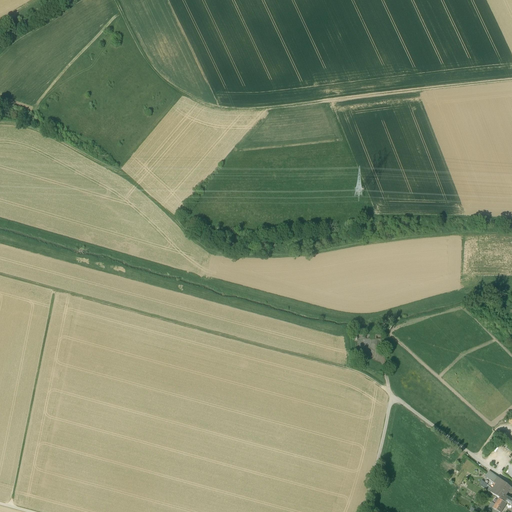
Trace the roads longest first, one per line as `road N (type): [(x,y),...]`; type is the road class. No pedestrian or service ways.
road 1 (track): [(0,122),(41,131),(122,173),(209,252),(304,253),(437,232),(511,233)]
road 2 (track): [(395,397),(345,367),(0,273)]
road 3 (track): [(116,0),(154,71),(195,101),(242,108),(329,99)]
road 4 (track): [(511,220),(374,215),(329,99)]
road 5 (track): [(10,506),(54,288)]
road 6 (track): [(511,79),(329,99)]
